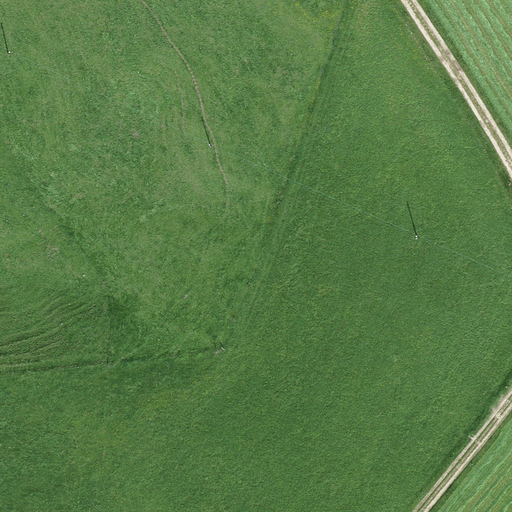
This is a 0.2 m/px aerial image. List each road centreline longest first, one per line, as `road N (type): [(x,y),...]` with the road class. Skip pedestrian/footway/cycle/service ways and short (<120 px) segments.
road 1 (track): [(408,0),(511,165)]
road 2 (track): [(511,394),(422,511)]
